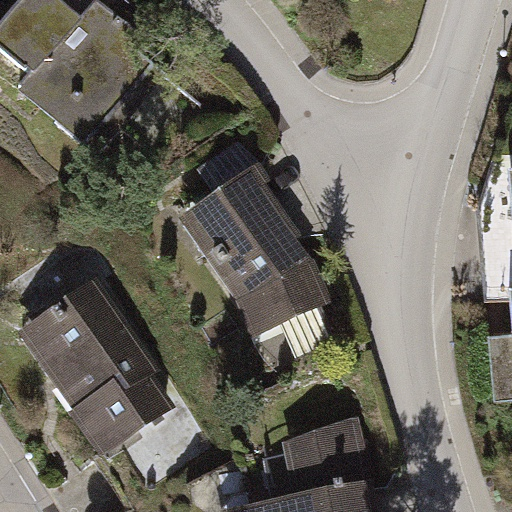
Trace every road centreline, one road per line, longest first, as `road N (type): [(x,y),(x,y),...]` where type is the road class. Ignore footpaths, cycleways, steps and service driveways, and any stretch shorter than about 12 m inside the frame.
road 1 (residential): [(197,0),(266,66),(376,249)]
road 2 (residential): [(458,511),(376,249)]
road 3 (residential): [(376,249),(423,163),(475,0)]
